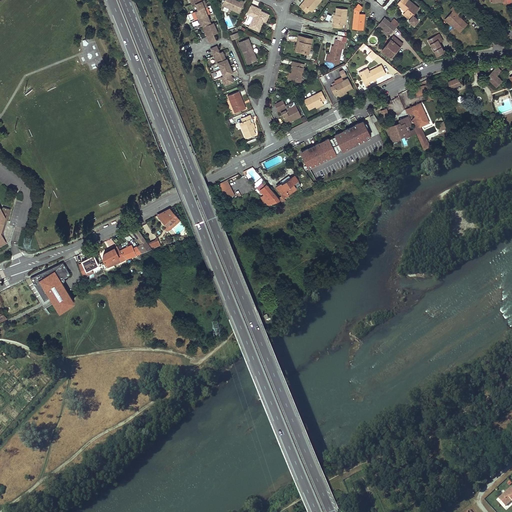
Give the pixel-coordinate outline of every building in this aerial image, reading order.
[(196,11),(198,15),(207,11),(207,10),(206,9),(206,7),(208,6),(205,0),(203,0),(202,0),(190,0),(193,5),(195,3),(198,10),(196,11)] [(236,0),(222,0),(221,4),(239,12),(243,1),(241,0),(239,0),(239,1),(236,0)] [(320,0),(306,0),(305,1),(304,0),(299,7),(306,13),(309,9),(311,11),(320,0)] [(399,0),(397,3),(401,7),(405,10),(404,11),(402,14),(409,20),(418,9),(408,0),(399,0)] [(354,8),(352,28),(362,29),(364,13),(359,12),(359,10),(362,6),(359,2),(354,8)] [(453,23),(452,24),(460,31),(466,24),(457,15),(462,11),(455,4),(451,9),(453,11),(447,18),(453,23)] [(258,10),(258,9),(252,6),(247,15),(254,18),(249,27),(259,31),(262,24),(260,23),(265,13),(261,12),(258,10)] [(336,22),(334,22),(333,27),(341,28),(341,23),(344,24),(346,8),(338,7),(337,14),(336,22)] [(207,11),(198,15),(202,25),(212,21),(210,18),(209,16),(207,11)] [(260,23),(262,24),(264,21),(266,22),(269,15),(265,13),(260,23)] [(381,22),(387,26),(390,22),(385,18),(381,22)] [(393,18),(390,22),(396,27),(399,23),(393,18)] [(380,23),(379,24),(377,27),(387,35),(390,32),(390,33),(396,27),(390,22),(387,26),(386,28),(380,23)] [(209,39),(215,36),(215,34),(218,33),(216,27),(215,23),(213,24),(205,27),(204,27),(209,39)] [(439,33),(428,40),(437,55),(444,51),(439,42),(443,40),(439,33)] [(300,41),(298,51),(309,53),(313,38),(299,35),(298,40),(300,41)] [(397,44),(400,41),(394,36),(382,50),(391,58),(400,47),(397,44)] [(81,53),(88,62),(100,52),(90,41),(88,43),(85,39),(80,44),(85,50),(81,53)] [(248,39),(239,42),(248,63),(257,59),(248,39)] [(330,55),(328,62),(338,64),(342,49),(344,49),(345,43),(335,40),(334,47),(332,46),(330,55)] [(219,63),(228,59),(227,59),(225,55),(224,54),(223,51),(220,52),(217,46),(211,48),(217,63),(218,62),(219,63)] [(372,50),(369,54),(375,59),(378,55),(372,50)] [(229,61),(228,59),(219,63),(224,76),(222,78),(225,85),(234,81),(232,77),(231,74),(234,73),(233,70),(232,68),(230,63),(229,61)] [(291,72),(289,79),(300,82),(304,67),(300,66),(301,63),(293,61),(291,65),(294,65),(291,72)] [(365,78),(368,83),(385,74),(381,65),(368,72),(367,69),(358,73),(362,80),(365,78)] [(496,76),(501,71),(497,66),(487,77),(497,86),(502,81),(496,76)] [(447,83),(449,89),(460,85),(458,78),(447,83)] [(338,95),(345,92),(352,89),(347,79),(330,88),(334,96),(337,95),(338,95)] [(423,94),(421,86),(415,88),(417,96),(423,94)] [(429,90),(425,91),(425,93),(428,102),(433,100),(431,90),(429,90)] [(246,108),(239,91),(228,96),(235,113),(246,108)] [(315,107),(322,103),(322,102),(325,100),(321,92),(304,100),(308,110),(315,107)] [(275,105),(277,110),(285,106),(283,101),(275,105)] [(412,123),(424,148),(429,147),(430,147),(427,139),(426,140),(421,129),(422,129),(420,126),(429,122),(421,103),(412,107),(415,113),(417,119),(415,120),(415,121),(414,121),(415,122),(412,123)] [(291,119),(292,121),(301,116),(295,105),(287,109),(285,106),(277,110),(279,113),(281,112),(283,117),(285,122),(289,120),(291,119)] [(253,128),(254,127),(255,127),(253,123),(251,123),(249,120),(251,119),(250,115),(241,119),(243,122),(240,124),(246,139),(256,135),(254,131),(253,128)] [(446,128),(443,122),(437,124),(440,131),(446,128)] [(354,153),(353,150),(364,144),(361,138),(362,137),(361,135),(360,135),(359,134),(355,136),(341,143),(356,163),(360,161),(355,152),(354,153)] [(330,172),(325,176),(328,179),(338,171),(334,166),(349,156),(343,149),(339,152),(335,155),(335,156),(333,158),(334,159),(330,161),(332,165),(328,169),(330,172)] [(312,157),(308,160),(318,173),(322,170),(312,157)] [(256,181),(261,177),(252,167),(246,172),(250,177),(251,176),(256,181)] [(283,197),(289,194),(301,185),(298,181),(295,176),(291,179),(289,177),(287,178),(284,180),(280,183),(281,184),(276,187),(283,197)] [(227,199),(235,196),(229,180),(221,183),(227,199)] [(261,190),(267,184),(265,182),(258,188),(264,196),(265,195),(261,190)] [(268,204),(280,200),(267,184),(261,190),(265,195),(264,196),(268,204)] [(0,244),(3,243),(1,235),(3,236),(3,234),(2,233),(7,222),(11,209),(3,207),(1,210),(0,207),(0,244)] [(170,209),(157,215),(167,226),(169,229),(179,221),(177,218),(177,217),(170,209)] [(147,233),(151,231),(147,224),(143,226),(147,233)] [(132,245),(120,250),(127,258),(152,248),(148,243),(145,239),(144,237),(135,226),(130,230),(140,243),(133,248),(132,245)] [(153,240),(148,243),(152,248),(160,245),(159,243),(155,244),(153,240)] [(127,258),(120,250),(118,247),(114,249),(114,248),(106,252),(105,253),(104,254),(103,257),(106,263),(119,256),(121,261),(127,258)] [(82,262),(79,264),(84,276),(89,274),(88,270),(91,269),(98,265),(94,255),(82,261),(82,262)] [(121,261),(119,256),(106,263),(108,266),(112,265),(121,261)] [(30,278),(43,299),(49,295),(50,296),(60,312),(68,307),(67,305),(69,304),(70,305),(72,304),(71,303),(74,301),(65,287),(60,279),(68,274),(61,263),(52,267),(30,278)] [(498,499),(505,506),(511,501),(511,488),(511,487),(498,499)]
